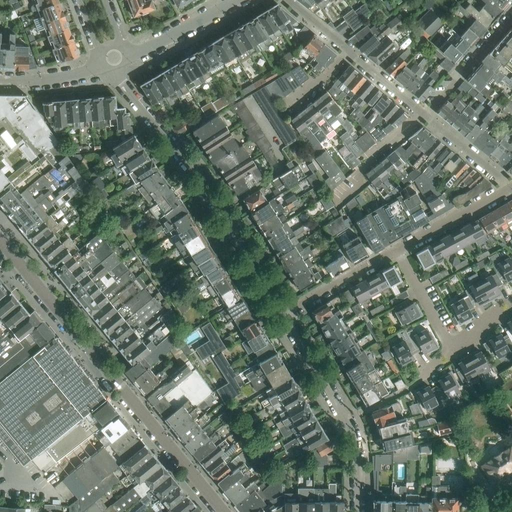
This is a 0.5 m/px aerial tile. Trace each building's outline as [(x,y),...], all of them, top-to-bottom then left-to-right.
[(36,0),(38,3),(34,5),(32,6),(31,8),(32,11),(40,9),(59,2),(57,0),(36,0)] [(128,0),(132,9),(130,10),(132,15),(134,15),(134,16),(153,9),(150,0),(128,0)] [(313,0),(297,0),(314,14),(320,9),(313,0)] [(330,1),(329,0),(313,0),(320,9),(330,1)] [(495,19),(482,7),(480,5),(476,9),(470,4),(474,0),(473,0),(467,0),(462,6),(487,28),(495,19)] [(503,9),(493,0),(482,0),(485,3),(482,7),(495,19),(503,9)] [(493,0),(503,9),(511,0),(493,0)] [(59,3),(59,2),(40,9),(43,16),(33,20),(35,26),(63,15),(61,9),(62,7),(61,4),(59,3)] [(291,25),(298,21),(280,6),(279,7),(278,4),(268,10),(279,30),(280,29),(282,32),(287,29),(289,31),(293,28),(291,25)] [(487,28),(462,6),(461,6),(460,5),(457,8),(471,20),(466,25),(479,37),(487,28)] [(366,6),(356,14),(359,17),(358,17),(360,19),(370,11),(366,6)] [(279,30),(268,10),(257,16),(271,41),(272,40),(277,38),(276,37),(283,32),(282,32),(280,29),(279,30)] [(430,35),(443,22),(431,10),(418,23),(430,35)] [(350,23),(358,17),(359,17),(356,14),(354,11),(346,18),(350,23)] [(66,22),(63,15),(35,26),(37,31),(47,27),(50,35),(68,28),(69,26),(68,22),(66,22)] [(271,41),(257,16),(246,23),(262,50),(267,47),(266,45),(273,41),(272,40),(271,41)] [(397,16),(387,24),(394,32),(404,25),(397,16)] [(338,33),(348,24),(345,20),(333,29),(338,33)] [(387,35),(387,36),(391,32),(384,22),(376,29),(373,32),(375,34),(360,47),(358,49),(365,55),(387,35)] [(262,50),(246,23),(235,30),(250,55),(256,52),(257,53),(262,50)] [(375,34),(373,32),(376,29),(373,25),(369,28),(368,26),(356,34),(349,39),(354,43),(358,41),(360,45),(360,46),(360,47),(375,34)] [(479,37),(466,25),(462,31),(455,25),(452,28),(471,45),(479,37)] [(304,26),(296,35),(301,39),(309,30),(304,26)] [(70,35),(68,28),(50,35),(47,36),(49,41),(52,40),(55,48),(73,42),(73,41),(74,39),(73,36),(70,35)] [(451,35),(447,40),(450,43),(451,42),(464,54),(471,45),(452,28),(451,28),(448,33),(451,35)] [(250,55),(235,30),(223,37),(239,63),(251,57),(250,55)] [(308,61),(324,43),(309,30),(301,39),(306,43),(298,53),(308,61)] [(511,32),(509,30),(501,39),(511,48),(511,32)] [(14,46),(15,34),(10,33),(9,43),(4,43),(3,69),(12,70),(13,70),(14,46)] [(397,46),(387,36),(387,35),(365,55),(377,65),(397,46)] [(239,63),(223,37),(213,43),(226,66),(227,68),(234,64),(234,66),(239,63)] [(511,48),(501,39),(491,50),(489,52),(504,66),(506,64),(511,57),(511,48)] [(447,40),(439,49),(455,63),(464,54),(451,42),(450,43),(447,40)] [(75,49),(73,42),(55,48),(52,49),(54,55),(57,54),(60,62),(78,55),(78,54),(79,52),(78,49),(75,49)] [(437,49),(428,42),(425,45),(425,46),(434,53),(437,49)] [(226,66),(213,43),(197,52),(211,76),(219,71),(218,71),(226,66)] [(325,68),(337,54),(324,43),(308,61),(309,62),(308,64),(312,68),(310,71),(314,74),(322,66),(325,68)] [(14,46),(13,70),(27,69),(36,68),(32,56),(28,46),(14,46)] [(399,56),(384,70),(394,78),(405,65),(407,63),(403,60),(411,52),(407,48),(399,56)] [(445,57),(437,49),(434,53),(442,60),(445,57)] [(211,76),(197,52),(186,59),(200,84),(205,81),(204,80),(211,76)] [(504,66),(489,52),(481,61),(501,79),(505,75),(498,69),(502,65),(504,66)] [(41,53),(35,56),(34,56),(38,67),(45,65),(41,53)] [(454,65),(445,57),(442,60),(442,61),(441,62),(437,67),(439,69),(442,66),(448,71),(454,65)] [(421,65),(423,67),(427,61),(423,58),(417,65),(414,63),(410,69),(405,65),(394,78),(403,86),(421,65)] [(200,84),(186,59),(174,66),(188,89),(194,86),(195,87),(200,84)] [(288,60),(286,62),(291,70),(294,68),(288,60)] [(481,61),(473,70),(490,85),(495,80),(498,83),(497,83),(511,95),(511,93),(511,88),(507,84),(501,79),(481,61)] [(278,65),(273,67),(278,75),(282,73),(278,65)] [(429,75),(421,69),(423,67),(421,65),(403,86),(413,93),(429,75)] [(188,89),(174,66),(163,72),(177,96),(178,97),(189,91),(188,89)] [(291,70),(289,71),(299,86),(308,78),(299,66),(294,68),(291,70)] [(342,91),(347,86),(358,72),(351,66),(348,67),(330,88),(328,91),(335,99),(342,91)] [(486,97),(494,88),(473,70),(466,79),(486,97)] [(266,82),(278,75),(275,71),(263,77),(266,82)] [(299,86),(289,71),(282,76),(291,91),(299,86)] [(438,75),(433,71),(429,75),(413,93),(422,101),(433,88),(429,85),(438,75)] [(177,96),(163,72),(152,79),(166,102),(169,106),(174,102),(172,99),(177,96)] [(355,93),(366,79),(358,72),(347,86),(342,91),(335,99),(336,101),(346,94),(350,98),(355,93)] [(291,91),(282,76),(279,77),(274,81),(284,97),(291,91)] [(263,77),(256,81),(259,86),(266,82),(263,77)] [(166,102),(152,79),(141,85),(151,102),(156,108),(166,102)] [(355,109),(374,86),(366,79),(355,93),(359,96),(351,106),(355,109)] [(442,88),(451,86),(449,79),(441,81),(442,88)] [(284,97),(274,81),(265,86),(268,91),(272,97),(276,103),(284,97)] [(447,100),(436,112),(444,118),(461,99),(467,92),(471,87),(464,81),(457,88),(460,91),(450,103),(447,100)] [(252,84),(244,88),(247,93),(255,88),(252,84)] [(268,91),(265,86),(264,85),(252,93),(256,99),(268,91)] [(371,106),(382,92),(374,86),(355,109),(350,114),(358,122),(361,119),(361,118),(356,114),(366,102),(371,106)] [(478,93),(471,87),(467,92),(474,97),(478,93)] [(272,97),(268,91),(256,99),(260,105),(272,97)] [(326,92),(319,98),(337,120),(341,124),(348,134),(352,131),(338,112),(340,110),(326,92)] [(367,129),(391,100),(383,93),(371,107),(375,111),(367,119),(363,116),(361,118),(361,119),(358,122),(362,127),(364,126),(367,129)] [(57,143),(25,95),(0,94),(0,120),(6,128),(5,129),(32,163),(49,149),(48,149),(56,143),(57,143)] [(234,95),(226,100),(228,104),(236,99),(234,95)] [(118,124),(116,109),(115,97),(115,96),(102,97),(105,126),(117,125),(118,124)] [(105,126),(102,97),(90,98),(93,127),(98,126),(100,138),(106,138),(106,137),(105,126)] [(276,103),(272,97),(260,105),(263,111),(276,103)] [(93,127),(90,98),(77,99),(80,128),(93,127)] [(319,98),(312,104),(333,130),(341,124),(337,120),(319,98)] [(80,128),(77,99),(65,100),(67,127),(72,127),(72,129),(80,128)] [(467,105),(461,99),(444,118),(451,125),(462,112),(467,105)] [(67,127),(65,100),(43,103),(43,111),(44,111),(44,116),(48,121),(54,121),(54,126),(58,126),(58,132),(67,131),(67,128),(67,127)] [(217,111),(228,104),(226,100),(214,107),(217,111)] [(234,113),(246,106),(242,100),(230,107),(234,113)] [(387,121),(399,107),(391,100),(367,129),(369,131),(377,124),(378,124),(383,118),(387,121)] [(505,112),(511,104),(511,102),(509,100),(501,109),(505,112)] [(279,109),(276,103),(263,111),(267,117),(279,109)] [(473,143),(501,109),(494,103),(490,107),(491,109),(481,120),(483,121),(479,126),(476,124),(466,137),(473,143)] [(312,104),(305,109),(325,135),(326,135),(329,139),(336,133),(333,130),(312,104)] [(475,112),(467,105),(462,112),(451,125),(458,131),(475,112)] [(475,112),(458,131),(466,137),(476,124),(472,121),(484,108),(481,105),(475,112)] [(209,115),(217,111),(214,107),(206,111),(209,115)] [(396,126),(408,115),(399,107),(387,121),(390,123),(384,129),(384,128),(380,130),(378,128),(371,133),(371,134),(371,135),(377,142),(396,126)] [(124,108),(116,109),(118,124),(117,125),(118,134),(132,133),(132,127),(130,127),(129,113),(124,113),(124,109),(125,109),(124,108)] [(271,123),(283,115),(279,109),(267,117),(271,123)] [(305,109),(298,115),(308,128),(320,143),(327,137),(325,135),(305,109)] [(481,149),(491,137),(487,133),(501,117),(504,120),(508,115),(501,109),(473,143),(481,149)] [(197,113),(190,118),(194,124),(201,120),(197,113)] [(215,163),(238,147),(238,146),(238,145),(219,116),(218,115),(192,131),(213,164),(215,163)] [(275,129),(287,121),(283,115),(271,123),(275,129)] [(320,143),(308,128),(298,115),(291,120),(300,134),(303,132),(309,140),(307,141),(318,155),(315,158),(329,177),(325,180),(331,190),(346,177),(320,143)] [(194,124),(190,118),(181,123),(185,129),(194,124)] [(291,127),(288,122),(287,121),(275,129),(278,135),(291,127)] [(181,123),(172,129),(177,135),(185,129),(181,123)] [(261,129),(257,124),(245,131),(249,137),(261,129)] [(282,141),(295,133),(291,127),(278,135),(282,141)] [(418,147),(430,133),(423,127),(408,139),(412,143),(418,147)] [(32,163),(5,129),(0,132),(0,190),(10,182),(32,163)] [(265,135),(261,129),(249,137),(253,143),(265,135)] [(488,156),(506,134),(501,130),(494,139),(491,137),(481,149),(488,156)] [(375,143),(366,132),(360,137),(369,148),(375,143)] [(298,139),(295,133),(282,141),(286,146),(298,139)] [(424,153),(436,138),(430,133),(418,147),(412,153),(418,158),(423,152),(424,153)] [(496,162),(510,145),(506,141),(509,137),(506,134),(488,156),(496,162)] [(142,149),(134,135),(113,149),(115,152),(110,155),(116,164),(142,149)] [(369,148),(360,137),(358,138),(355,141),(354,141),(363,152),(369,148)] [(432,159),(444,145),(436,138),(424,153),(423,152),(418,158),(417,159),(418,160),(413,166),(415,168),(417,170),(428,157),(432,159)] [(354,141),(355,141),(353,139),(347,144),(357,157),(363,152),(354,141)] [(56,143),(48,149),(49,149),(56,161),(65,155),(57,143),(56,143)] [(412,153),(418,147),(412,143),(405,151),(400,146),(394,151),(404,163),(405,163),(405,162),(407,161),(406,160),(412,153)] [(263,178),(262,176),(243,146),(242,145),(238,147),(215,163),(228,184),(231,185),(237,194),(263,178)] [(503,168),(511,157),(511,146),(510,145),(496,162),(503,168)] [(128,173),(150,159),(143,148),(142,149),(116,164),(115,165),(118,170),(121,168),(125,175),(128,173)] [(441,170),(454,154),(447,148),(437,160),(439,162),(433,170),(437,174),(441,170)] [(0,203),(24,234),(66,199),(65,197),(85,184),(65,155),(56,161),(49,149),(32,163),(10,182),(0,190),(0,203)] [(277,162),(270,150),(263,154),(271,166),(277,162)] [(401,166),(404,163),(394,151),(387,157),(409,184),(414,181),(422,174),(421,174),(417,170),(415,168),(408,174),(401,166)] [(83,154),(71,155),(78,165),(82,162),(83,161),(84,159),(84,157),(84,156),(83,154)] [(451,172),(462,160),(454,154),(441,170),(437,174),(441,177),(448,169),(451,172)] [(360,163),(354,156),(346,161),(352,169),(357,165),(360,163)] [(409,184),(387,157),(380,163),(390,175),(394,172),(406,186),(406,187),(409,184)] [(510,174),(511,172),(511,157),(503,168),(510,174)] [(135,184),(158,170),(150,159),(128,173),(135,183),(135,184)] [(448,187),(469,166),(462,160),(451,172),(454,174),(443,186),(446,190),(448,187)] [(390,175),(380,163),(372,169),(395,196),(399,192),(386,178),(390,175)] [(298,164),(294,167),(289,170),(272,181),(277,188),(278,188),(284,184),(286,187),(305,176),(298,164)] [(469,166),(448,187),(452,191),(456,187),(458,189),(476,172),(469,166)] [(435,174),(432,171),(427,167),(421,174),(422,174),(428,181),(432,178),(435,174)] [(372,169),(365,175),(373,185),(377,189),(378,192),(383,188),(391,198),(394,196),(395,196),(372,169)] [(144,197),(165,180),(158,170),(135,184),(135,183),(133,184),(134,184),(132,185),(127,188),(121,192),(124,196),(129,192),(136,187),(144,197)] [(471,189),(483,178),(476,172),(458,189),(460,190),(462,188),(466,191),(467,192),(471,189)] [(314,173),(306,178),(313,188),(321,183),(314,173)] [(422,174),(414,181),(422,194),(430,189),(437,197),(427,203),(435,217),(454,206),(450,203),(447,200),(441,194),(434,187),(432,185),(428,181),(422,174)] [(457,204),(489,186),(490,184),(483,178),(471,189),(467,192),(466,191),(455,200),(457,204)] [(152,207),(173,190),(165,180),(144,197),(152,207)] [(109,200),(102,189),(97,193),(104,204),(107,202),(107,201),(109,200)] [(266,201),(259,189),(243,200),(245,204),(244,205),(248,211),(249,210),(250,211),(266,201)] [(152,207),(149,209),(157,219),(160,217),(164,214),(181,200),(173,190),(152,207)] [(445,191),(441,194),(447,200),(450,197),(450,196),(445,191)] [(401,195),(365,215),(355,221),(369,244),(374,253),(388,245),(397,239),(419,227),(419,226),(429,221),(419,203),(421,202),(415,193),(404,199),(401,195)] [(288,205),(297,199),(294,194),(285,200),(288,204),(288,205)] [(32,243),(74,208),(66,199),(24,234),(32,243)] [(258,224),(283,208),(280,203),(277,204),(274,199),(251,213),(252,214),(251,216),(253,220),(255,220),(258,224)] [(299,203),(297,199),(288,205),(288,204),(286,205),(289,209),(299,203)] [(166,226),(188,212),(181,201),(181,200),(164,214),(168,219),(163,222),(166,226)] [(113,210),(107,202),(104,204),(110,212),(113,210)] [(511,209),(508,203),(498,208),(506,222),(507,222),(509,227),(511,225),(511,209)] [(81,217),(74,208),(32,243),(39,252),(61,234),(81,217)] [(265,235),(286,222),(286,221),(287,220),(284,214),(286,213),(283,208),(258,224),(260,228),(260,230),(262,234),(264,234),(265,235)] [(501,225),(506,222),(498,208),(489,214),(497,228),(497,227),(500,232),(504,230),(501,225)] [(166,226),(162,228),(163,229),(165,233),(169,231),(172,236),(195,222),(194,222),(188,212),(166,226)] [(497,228),(489,214),(479,219),(487,233),(497,228)] [(331,238),(336,234),(347,227),(341,216),(324,226),(331,238)] [(478,221),(477,221),(467,226),(474,240),(476,245),(487,240),(485,234),(484,234),(477,221),(478,221)] [(177,247),(202,232),(195,222),(194,222),(195,222),(172,236),(171,237),(177,247)] [(293,232),(286,222),(265,235),(271,246),(293,232)] [(130,224),(122,230),(129,241),(132,239),(138,235),(130,224)] [(474,240),(467,226),(456,232),(464,246),(474,240)] [(304,230),(302,227),(297,230),(296,229),(293,232),(271,246),(278,256),(299,243),(295,236),(304,230)] [(185,257),(208,243),(209,243),(202,232),(177,247),(184,257),(185,257)] [(464,246),(456,232),(446,237),(454,251),(464,246)] [(61,278),(105,242),(99,233),(78,249),(54,269),(61,278)] [(47,260),(71,240),(68,237),(65,239),(61,234),(39,252),(47,260)] [(357,236),(350,241),(361,260),(369,256),(357,236)] [(454,251),(446,237),(436,242),(444,257),(454,251)] [(54,269),(78,249),(71,240),(47,260),(54,269)] [(361,260),(350,241),(342,245),(353,265),(361,260)] [(113,251),(105,242),(61,278),(69,287),(91,268),(92,269),(113,251)] [(444,257),(436,242),(426,248),(434,262),(436,263),(438,263),(440,262),(441,261),(442,260),(443,259),(444,257)] [(192,267),(215,253),(208,243),(185,257),(192,267)] [(285,267),(311,251),(308,246),(303,249),(299,243),(278,256),(279,257),(277,258),(281,264),(282,263),(285,267)] [(141,244),(135,249),(138,254),(144,249),(141,244)] [(319,245),(316,247),(317,247),(311,251),(285,267),(287,271),(286,272),(289,278),(291,277),(292,278),(309,267),(312,265),(308,258),(319,252),(319,251),(321,250),(319,245)] [(434,262),(426,248),(415,254),(416,254),(419,260),(418,260),(421,266),(422,265),(423,267),(423,268),(434,262)] [(340,249),(338,250),(335,252),(338,259),(324,266),(327,271),(330,269),(334,276),(350,267),(340,249)] [(103,273),(107,270),(120,259),(113,251),(92,269),(91,268),(69,287),(76,296),(103,273)] [(145,253),(140,256),(144,262),(149,258),(145,253)] [(200,277),(221,264),(215,253),(192,267),(198,277),(200,276),(200,277)] [(496,253),(488,257),(493,267),(496,274),(496,273),(499,278),(504,275),(507,281),(506,281),(507,281),(510,280),(511,282),(511,281),(511,263),(509,259),(510,258),(509,258),(501,262),(496,253)] [(114,279),(128,268),(120,259),(107,270),(103,273),(76,296),(83,305),(114,279)] [(227,275),(228,274),(221,264),(200,277),(204,283),(197,287),(200,292),(207,287),(227,275)] [(434,274),(442,271),(440,265),(431,269),(434,274)] [(393,266),(382,271),(390,286),(401,280),(400,279),(399,278),(400,277),(397,271),(396,272),(393,266)] [(322,277),(321,277),(318,272),(314,274),(309,267),(292,278),(292,279),(291,280),(295,286),(296,285),(296,286),(297,285),(300,290),(307,285),(307,286),(322,277)] [(91,314),(135,278),(128,268),(83,305),(91,314)] [(162,271),(154,276),(156,280),(164,276),(162,271)] [(390,286),(382,271),(372,277),(380,291),(390,286)] [(442,278),(440,273),(439,272),(429,278),(432,283),(442,278)] [(467,278),(471,286),(469,287),(469,288),(464,290),(468,297),(471,301),(476,299),(478,304),(478,305),(481,303),(482,305),(490,301),(480,281),(476,273),(467,278)] [(502,284),(499,278),(496,273),(496,274),(491,276),(480,281),(490,301),(499,296),(497,294),(500,293),(500,292),(497,287),(502,284)] [(138,275),(135,278),(91,314),(99,324),(143,287),(144,288),(147,286),(138,275)] [(234,285),(227,275),(207,287),(214,298),(234,286),(234,285)] [(380,291),(372,277),(362,282),(370,296),(380,291)] [(0,300),(10,292),(0,279),(0,300)] [(370,296),(362,282),(351,288),(352,289),(352,288),(359,301),(359,302),(370,296)] [(173,293),(170,289),(168,285),(162,288),(164,292),(167,296),(173,293)] [(234,286),(214,298),(218,305),(223,302),(225,305),(226,306),(233,302),(234,303),(243,298),(242,296),(235,285),(234,285),(234,286)] [(144,288),(143,287),(99,324),(107,334),(151,297),(144,288)] [(354,300),(348,290),(343,293),(349,303),(354,300)] [(398,301),(409,296),(406,290),(395,296),(396,297),(398,301)] [(0,318),(19,303),(11,292),(10,292),(0,300),(0,318)] [(177,296),(170,300),(174,307),(181,303),(177,296)] [(115,343),(137,325),(138,326),(143,322),(162,307),(153,297),(152,298),(151,297),(107,334),(115,343)] [(474,308),(471,301),(468,297),(463,299),(451,305),(452,305),(457,316),(455,317),(459,325),(470,320),(469,317),(472,316),(472,315),(471,316),(468,310),(474,308)] [(227,308),(219,312),(222,316),(225,315),(229,322),(234,319),(249,309),(250,309),(243,298),(234,303),(233,302),(226,306),(227,308)] [(336,312),(336,311),(330,301),(312,312),(313,313),(312,315),(313,318),(316,318),(318,323),(336,312)] [(407,306),(404,301),(393,307),(396,311),(395,312),(402,324),(402,323),(412,317),(414,320),(422,315),(416,305),(414,306),(413,303),(412,303),(407,306)] [(0,318),(0,337),(6,332),(29,314),(19,303),(0,318)] [(355,315),(358,314),(363,311),(358,303),(350,307),(355,315)] [(163,323),(172,315),(175,313),(171,308),(148,327),(143,322),(138,326),(137,325),(115,343),(124,354),(163,321),(163,323)] [(240,329),(256,320),(249,309),(234,319),(240,329)] [(325,333),(343,322),(341,318),(343,316),(339,309),(336,311),(336,312),(318,323),(319,324),(318,326),(320,328),(322,329),(325,333)] [(0,337),(0,355),(12,346),(25,336),(43,320),(42,319),(35,311),(34,310),(29,314),(6,332),(0,337)] [(369,321),(363,311),(358,314),(360,318),(363,316),(366,323),(369,322),(369,321)] [(155,346),(169,334),(170,333),(171,333),(180,326),(172,315),(163,323),(163,321),(124,354),(132,364),(133,365),(155,346)] [(247,340),(263,330),(256,319),(256,320),(240,329),(247,340)] [(375,330),(381,327),(377,319),(371,322),(375,330)] [(40,346),(54,335),(43,320),(25,336),(29,342),(32,339),(34,341),(35,340),(40,346)] [(242,391),(234,377),(237,375),(221,351),(226,349),(209,322),(201,328),(209,340),(195,349),(202,360),(210,354),(228,383),(216,389),(224,402),(242,391)] [(331,344),(352,332),(347,325),(346,326),(343,322),(325,333),(328,338),(327,341),(328,343),(331,344)] [(366,323),(365,324),(371,333),(374,331),(369,322),(366,323)] [(172,335),(171,333),(170,333),(169,334),(175,342),(176,342),(183,337),(187,334),(181,327),(172,335)] [(415,350),(406,332),(404,329),(397,333),(401,342),(393,347),(393,348),(393,347),(399,358),(396,359),(401,367),(412,362),(410,360),(413,358),(413,357),(413,358),(410,352),(415,350)] [(414,329),(406,332),(415,350),(421,347),(423,352),(423,353),(426,351),(427,353),(438,348),(434,339),(431,340),(426,330),(426,329),(416,334),(414,329)] [(247,340),(242,343),(248,354),(254,350),(269,341),(263,330),(247,340)] [(374,331),(371,333),(376,342),(380,340),(374,331)] [(337,354),(357,341),(352,332),(331,344),(334,349),(333,350),(335,354),(336,353),(337,354)] [(175,342),(169,334),(155,346),(133,365),(132,364),(124,371),(132,379),(148,366),(148,367),(170,350),(181,366),(176,371),(170,363),(155,375),(153,373),(137,387),(144,394),(160,380),(168,374),(173,379),(169,382),(158,389),(147,398),(152,404),(163,395),(192,371),(195,369),(195,368),(189,360),(176,342),(175,342)] [(487,342),(484,344),(487,350),(490,348),(493,347),(498,357),(498,358),(510,352),(510,351),(511,349),(511,343),(511,342),(509,338),(503,340),(501,335),(501,334),(498,336),(497,334),(486,340),(487,342)] [(230,335),(223,339),(226,344),(233,340),(230,335)] [(0,438),(8,432),(83,370),(64,348),(57,339),(57,338),(56,336),(41,348),(40,346),(35,340),(34,341),(32,339),(29,342),(25,336),(12,346),(0,355),(0,438)] [(270,341),(269,341),(254,350),(258,356),(249,362),(251,367),(276,352),(273,347),(274,346),(272,343),(271,343),(270,341)] [(343,363),(363,351),(357,341),(337,354),(340,358),(338,359),(341,363),(342,362),(343,363)] [(351,367),(345,371),(352,382),(371,371),(374,369),(363,351),(347,361),(351,367)] [(476,351),(468,356),(479,375),(490,369),(489,369),(494,366),(488,355),(483,358),(480,353),(481,352),(480,352),(477,353),(476,351)] [(258,377),(283,363),(276,352),(251,367),(257,377),(258,377)] [(479,375),(468,356),(460,360),(461,362),(458,364),(459,364),(462,369),(456,372),(462,383),(467,380),(467,381),(479,375)] [(391,360),(387,361),(394,374),(398,372),(391,360)] [(291,377),(288,373),(283,363),(258,377),(257,377),(250,381),(256,391),(270,383),(273,387),(291,377)] [(137,387),(153,373),(148,367),(148,366),(132,379),(137,387)] [(164,419),(206,384),(195,369),(192,371),(163,395),(168,401),(157,411),(164,419)] [(371,371),(352,382),(359,393),(380,380),(374,369),(371,371)] [(54,441),(106,399),(105,397),(83,370),(8,432),(12,437),(5,444),(23,466),(30,460),(44,448),(54,441)] [(442,386),(436,389),(446,407),(454,402),(451,396),(459,392),(459,391),(458,392),(453,381),(455,380),(451,372),(440,377),(441,379),(438,381),(439,381),(442,386)] [(272,404),(298,389),(291,377),(273,387),(266,391),(270,397),(261,402),(264,406),(271,402),(272,404)] [(359,393),(358,393),(365,405),(383,395),(388,393),(380,380),(359,393)] [(171,427),(211,394),(212,392),(206,384),(164,419),(171,427)] [(446,407),(436,389),(431,392),(428,387),(429,387),(428,386),(425,388),(424,386),(414,391),(418,400),(420,399),(426,409),(426,410),(436,404),(439,410),(446,407)] [(279,414),(304,399),(298,389),(272,404),(266,407),(269,412),(276,408),(279,414)] [(214,404),(212,401),(215,399),(211,394),(171,427),(177,435),(205,412),(214,404)] [(168,401),(163,395),(152,404),(157,411),(168,401)] [(54,441),(44,448),(57,463),(95,431),(118,412),(107,398),(106,399),(54,441)] [(288,423),(310,410),(304,399),(279,414),(283,419),(282,420),(282,421),(276,425),(278,428),(288,423)] [(185,443),(224,411),(224,410),(226,409),(221,403),(218,406),(207,415),(205,412),(177,435),(185,443)] [(374,419),(376,425),(403,418),(400,411),(401,409),(400,403),(397,403),(388,406),(387,405),(384,406),(384,408),(381,408),(381,409),(372,412),(372,413),(371,415),(372,419),(374,419)] [(410,407),(414,416),(421,414),(416,404),(410,407)] [(279,428),(282,432),(285,437),(293,432),(316,419),(310,410),(288,423),(279,428)] [(209,437),(207,434),(222,421),(225,424),(232,418),(231,417),(230,415),(228,417),(224,411),(185,443),(191,451),(209,437)] [(57,463),(53,466),(64,479),(129,425),(118,412),(95,431),(57,463)] [(198,460),(238,428),(236,425),(240,423),(234,415),(231,417),(232,418),(225,424),(209,437),(191,451),(198,460)] [(405,417),(403,418),(376,425),(380,437),(380,438),(409,431),(405,417)] [(299,442),(321,429),(316,419),(293,432),(297,438),(283,446),(285,450),(294,445),(299,442)] [(452,421),(437,424),(440,435),(456,432),(452,421)] [(70,490),(137,435),(129,425),(64,479),(62,480),(70,490)] [(238,428),(198,460),(204,467),(242,436),(239,429),(238,428)] [(299,454),(327,438),(321,429),(299,442),(294,445),(299,454)] [(412,444),(409,431),(380,438),(383,450),(412,444)] [(255,434),(246,439),(249,444),(251,443),(255,440),(254,439),(257,437),(255,434)] [(98,483),(145,444),(137,435),(70,490),(78,499),(98,483)] [(248,443),(242,436),(204,467),(211,475),(225,463),(248,443)] [(256,440),(251,444),(255,449),(260,447),(256,440)] [(333,449),(328,440),(316,447),(321,456),(333,449)] [(432,441),(420,444),(419,450),(419,453),(431,453),(432,441)] [(123,478),(153,454),(145,444),(98,483),(106,492),(121,479),(123,477),(123,478)] [(419,450),(420,444),(407,447),(408,452),(419,450)] [(490,456),(494,457),(481,465),(491,480),(503,473),(504,474),(511,468),(511,467),(511,445),(501,452),(503,448),(500,445),(497,445),(489,450),(488,453),(490,456)] [(393,451),(393,462),(407,462),(407,447),(393,451)] [(225,463),(211,475),(216,481),(234,467),(235,468),(243,462),(247,458),(242,451),(226,464),(225,463)] [(327,456),(328,462),(342,459),(341,453),(327,456)] [(135,485),(161,464),(153,454),(123,478),(123,477),(121,479),(126,486),(132,482),(135,485)] [(263,466),(259,461),(259,460),(256,462),(243,473),(223,490),(229,497),(243,486),(240,483),(251,475),(252,476),(263,466)] [(234,467),(216,481),(216,482),(223,490),(243,473),(249,469),(243,462),(235,468),(234,467)] [(139,500),(170,475),(161,464),(135,485),(111,505),(117,511),(124,511),(136,502),(139,500)] [(261,488),(259,485),(235,505),(241,511),(254,511),(273,497),(273,496),(278,493),(279,496),(280,496),(280,495),(282,495),(282,470),(272,477),(273,481),(263,490),(268,497),(263,501),(256,492),(261,488)] [(143,504),(133,511),(144,511),(151,506),(151,507),(178,485),(170,475),(139,500),(143,504)] [(440,476),(432,475),(430,511),(456,511),(457,498),(456,498),(456,493),(454,491),(449,491),(449,485),(440,485),(440,476)] [(235,505),(259,485),(262,482),(258,477),(245,488),(243,486),(229,497),(235,505)] [(469,477),(463,477),(463,495),(473,495),(469,477)] [(106,492),(98,483),(78,499),(70,505),(69,505),(69,511),(82,511),(94,502),(106,492)] [(343,511),(343,495),(336,495),(336,483),(329,483),(329,489),(329,494),(328,494),(328,511),(343,511)] [(155,511),(165,511),(187,495),(178,485),(151,507),(155,511)] [(405,511),(406,494),(406,486),(400,486),(399,495),(392,494),(391,511),(405,511)] [(419,495),(418,511),(430,511),(431,487),(426,487),(426,495),(419,495)] [(313,511),(314,489),(297,489),(297,496),(297,511),(313,511)] [(329,489),(314,489),(313,511),(328,511),(328,494),(329,494),(329,489)] [(281,503),(279,496),(278,493),(273,496),(273,497),(254,511),(270,511),(281,506),(281,503)] [(297,511),(297,496),(291,496),(291,494),(284,494),(284,504),(283,511),(297,511)] [(391,511),(392,494),(373,494),(373,511),(391,511)] [(418,511),(419,495),(418,495),(418,494),(406,494),(405,511),(418,511)] [(186,511),(195,505),(187,495),(165,511),(186,511)] [(283,511),(284,504),(283,504),(280,496),(279,496),(281,503),(281,506),(270,511),(283,511)] [(102,511),(94,502),(82,511),(102,511),(103,511),(102,511)]
